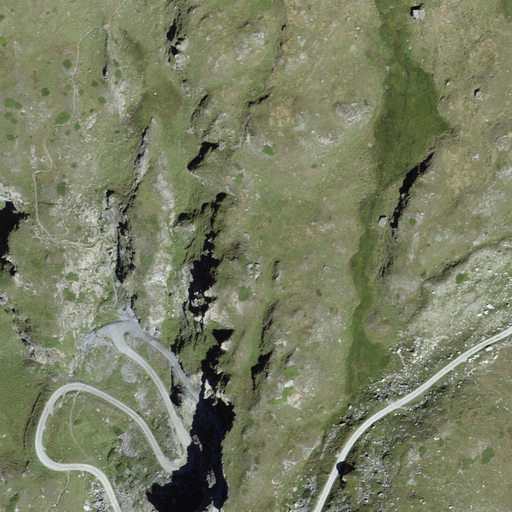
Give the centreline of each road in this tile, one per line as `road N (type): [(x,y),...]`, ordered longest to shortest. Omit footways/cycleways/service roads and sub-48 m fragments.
road 1 (track): [(129,328),(116,334),(120,348),(154,374),(196,451),(194,470),(169,467),(147,427),(86,390),(66,389),(42,413),(41,452)]
road 2 (track): [(511,328),(366,423),(342,454),(317,511)]
road 3 (track): [(217,511),(223,456),(212,414),(161,349),(129,328)]
